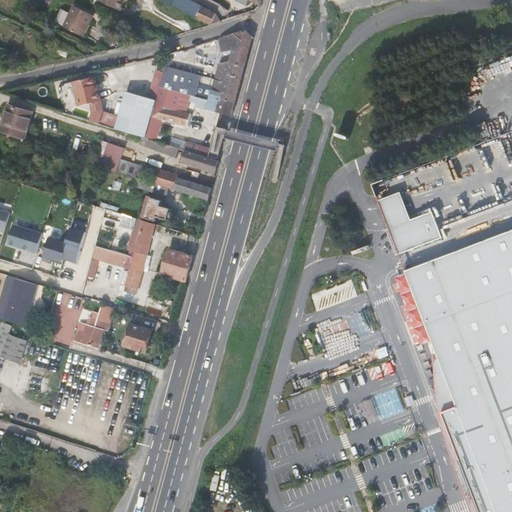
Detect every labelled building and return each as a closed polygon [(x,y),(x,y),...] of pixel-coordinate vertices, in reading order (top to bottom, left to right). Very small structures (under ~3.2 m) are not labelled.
[(175,0),(174,4),(183,9),(182,11),(211,25),(221,21),(216,14),(202,7),(202,6),(188,0),(175,0)] [(84,37),(94,16),(75,6),(71,14),(65,26),(64,27),(84,37)] [(56,22),(65,26),(71,14),(62,9),(56,22)] [(167,67),(165,73),(158,71),(156,77),(155,77),(150,95),(153,96),(152,99),(149,98),(127,92),(120,116),(103,111),(99,124),(116,129),(142,136),(146,138),(156,140),(162,119),(188,126),(191,114),(187,113),(192,96),(204,99),(201,107),(231,115),(235,101),(244,62),(249,45),(254,26),(251,26),(245,28),(220,35),(221,48),(233,47),(230,58),(218,60),(215,80),(167,67)] [(67,58),(71,50),(58,44),(54,52),(67,58)] [(98,90),(95,77),(74,82),(79,106),(93,103),(102,101),(99,90),(98,90)] [(104,110),(102,101),(93,103),(94,113),(91,121),(99,124),(103,111),(104,110)] [(34,112),(9,105),(1,131),(9,133),(24,138),(25,138),(34,112)] [(23,143),(24,138),(9,133),(7,138),(23,143)] [(146,138),(142,136),(140,144),(161,152),(163,143),(156,140),(146,138)] [(94,166),(117,172),(121,160),(125,149),(102,141),(94,166)] [(180,148),(163,143),(161,152),(177,157),(180,148)] [(200,154),(208,155),(210,145),(203,143),(200,154)] [(219,161),(185,150),(182,162),(216,173),(219,161)] [(117,172),(139,179),(143,167),(121,160),(117,172)] [(168,188),(174,190),(178,178),(179,179),(180,176),(157,169),(153,184),(168,188)] [(174,190),(208,201),(212,189),(179,179),(178,178),(174,190)] [(166,197),(168,188),(153,184),(140,180),(137,188),(166,197)] [(400,252),(443,237),(433,210),(411,218),(406,206),(401,190),(379,198),(385,214),(400,252)] [(142,217),(156,221),(158,217),(168,220),(171,209),(161,206),(162,201),(148,196),(142,217)] [(93,216),(102,219),(105,209),(96,206),(93,216)] [(0,229),(5,231),(11,213),(0,209),(0,229)] [(121,222),(124,214),(106,209),(104,217),(121,222)] [(136,293),(156,224),(124,214),(121,222),(120,226),(134,230),(130,247),(133,248),(130,256),(135,257),(126,290),(136,293)] [(17,217),(16,222),(44,231),(45,227),(17,217)] [(8,244),(38,253),(43,234),(14,225),(8,244)] [(66,242),(49,237),(43,260),(51,262),(52,258),(63,262),(64,258),(78,263),(87,232),(71,227),(66,242)] [(490,489),(511,479),(511,230),(406,271),(432,339),(439,356),(458,406),(442,412),(461,461),(477,455),(490,489)] [(193,257),(169,250),(163,274),(186,281),(193,257)] [(1,308),(12,272),(9,271),(0,298),(0,316),(26,325),(29,317),(1,308)] [(40,281),(12,272),(1,308),(29,317),(40,281)] [(338,296),(339,300),(355,297),(352,283),(311,293),(314,302),(317,301),(318,307),(328,305),(326,299),(338,296)] [(111,324),(115,308),(103,304),(98,320),(111,324)] [(91,325),(105,329),(109,331),(111,324),(98,320),(94,318),(91,325)] [(0,356),(20,363),(28,341),(10,335),(12,329),(13,326),(1,322),(0,326),(0,356)] [(75,342),(99,349),(105,329),(91,325),(87,324),(85,332),(78,330),(75,342)] [(145,352),(152,331),(131,324),(124,345),(145,352)] [(30,335),(12,329),(10,335),(28,341),(30,335)] [(40,392),(43,378),(31,376),(29,391),(40,392)] [(498,511),(477,455),(461,461),(471,487),(480,511),(498,511)] [(511,511),(511,479),(490,489),(498,511),(511,511)] [(0,511),(5,511),(10,497),(0,494),(0,511)]
